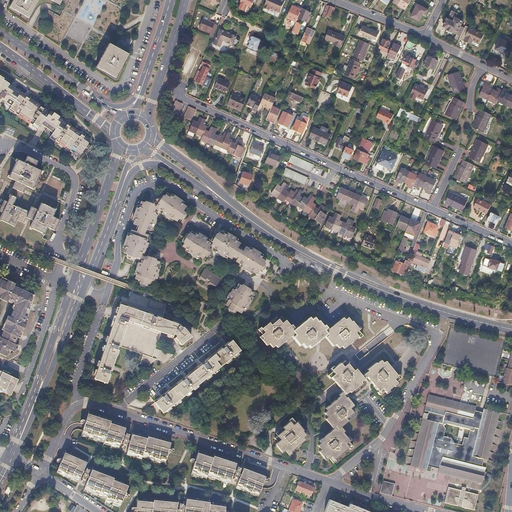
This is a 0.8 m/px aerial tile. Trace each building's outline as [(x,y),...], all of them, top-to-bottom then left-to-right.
[(39,0),(13,0),(9,7),(29,18),(39,0)] [(241,0),(239,8),(249,12),(254,0),(241,0)] [(283,0),(267,0),(264,8),(269,10),(270,8),(274,10),(275,12),(277,13),(279,12),(280,13),(285,1),(283,0)] [(393,0),(392,2),(399,6),(405,10),(411,0),(393,0)] [(459,36),(460,36),(464,27),(461,25),(463,21),(458,18),(456,17),(457,14),(458,13),(455,12),(458,5),(455,4),(447,18),(443,26),(447,28),(447,29),(452,31),(452,30),(456,32),(456,34),(459,36)] [(297,7),(293,5),(287,18),(296,21),(298,17),(301,9),(297,7)] [(329,6),(327,5),(322,18),(324,19),(325,16),(329,18),(330,15),(332,15),(333,11),(335,8),(329,5),(329,6)] [(302,8),(301,9),(298,17),(306,21),(311,12),(306,10),(302,8)] [(210,23),(202,19),(198,28),(210,34),(210,33),(214,34),(217,26),(214,24),(212,23),(210,22),(210,23)] [(289,30),(292,26),(285,22),(282,26),(289,30)] [(362,25),(359,31),(364,33),(363,37),(372,41),(373,39),(375,40),(378,32),(368,28),(362,25)] [(479,43),(484,34),(465,25),(464,27),(460,36),(459,38),(463,41),(464,40),(470,43),(472,39),(479,43)] [(309,28),(307,27),(301,40),(309,44),(312,37),(308,35),(311,29),(309,28)] [(227,43),(229,46),(229,47),(232,46),(233,46),(234,44),(236,45),(238,40),(236,39),(237,37),(230,34),(231,33),(229,32),(228,32),(220,29),(213,45),(220,48),(223,41),(227,43)] [(344,36),(328,30),(325,38),(334,42),(334,44),(340,47),(344,36)] [(258,38),(253,35),(247,49),(258,53),(263,40),(258,38)] [(509,57),(511,50),(511,43),(500,38),(495,49),(499,51),(499,52),(509,57)] [(369,44),(360,39),(356,48),(353,56),(362,60),(369,44)] [(388,51),(390,46),(392,47),(393,44),(390,42),(387,41),(383,39),(379,47),(388,51)] [(393,44),(392,47),(388,56),(395,59),(401,46),(397,45),(394,43),(393,44)] [(109,44),(96,67),(116,77),(129,55),(120,49),(109,44)] [(409,55),(407,54),(396,77),(401,79),(407,66),(416,70),(420,61),(411,57),(411,56),(409,55)] [(426,61),(425,60),(423,64),(434,69),(438,60),(433,58),(429,56),(426,61)] [(360,63),(351,59),(348,67),(344,74),(353,78),(360,63)] [(201,66),(203,67),(197,82),(199,83),(202,85),(211,65),(203,61),(201,66)] [(311,73),(310,73),(305,84),(310,87),(316,89),(321,78),(320,77),(322,73),(313,69),(311,73)] [(459,72),(447,75),(451,88),(452,87),(453,93),(464,90),(462,84),(461,79),(459,72)] [(18,115),(19,114),(30,121),(30,122),(33,124),(39,128),(42,124),(53,132),(51,136),(57,139),(56,141),(59,143),(60,142),(71,149),(71,150),(74,153),(74,152),(80,156),(84,150),(86,147),(88,149),(91,146),(88,144),(90,140),(84,136),(86,134),(84,133),(83,132),(81,134),(79,132),(70,126),(72,124),(70,123),(68,122),(67,124),(64,122),(62,121),(62,119),(58,116),(59,115),(57,114),(56,113),(55,114),(52,112),(50,112),(44,108),(46,106),(44,105),(43,104),(41,106),(39,105),(29,98),(31,96),(30,95),(28,94),(27,97),(24,95),(7,83),(7,82),(0,77),(0,103),(4,99),(12,104),(10,107),(16,111),(15,112),(18,115)] [(230,83),(218,78),(214,87),(220,89),(226,92),(230,83)] [(353,87),(342,82),(338,93),(343,95),(348,97),(353,87)] [(488,84),(485,82),(478,95),(487,99),(492,89),(489,87),(490,85),(488,84)] [(422,87),(415,84),(411,93),(410,97),(415,99),(417,96),(424,99),(428,90),(422,87)] [(495,90),(492,89),(487,99),(495,103),(497,101),(502,90),(497,88),(496,87),(495,90)] [(503,87),(502,90),(497,101),(505,105),(510,94),(507,93),(508,90),(507,89),(503,87)] [(289,95),(291,96),(290,97),(302,102),(304,98),(290,92),(289,95)] [(275,98),(265,93),(262,100),(260,104),(267,107),(265,109),(267,110),(269,111),(272,106),(275,98)] [(245,100),(232,94),(227,104),(234,107),(241,110),(245,100)] [(250,107),(251,106),(252,106),(254,107),(251,114),(255,116),(260,104),(262,100),(258,98),(258,97),(251,94),(246,105),(250,107)] [(450,103),(444,115),(455,120),(461,108),(463,102),(453,97),(450,103)] [(183,104),(176,101),(171,111),(178,115),(183,104)] [(272,106),(269,111),(266,118),(271,120),(275,122),(280,110),(272,106)] [(196,110),(189,107),(184,117),(188,119),(191,120),(196,110)] [(393,114),(380,108),(376,117),(386,121),(385,122),(387,123),(389,124),(393,114)] [(480,115),(479,115),(473,127),(484,132),(490,120),(489,120),(492,114),(482,109),(480,115)] [(293,116),(283,112),(278,123),(283,126),(288,128),(287,130),(289,131),(291,126),(294,119),(296,114),(295,113),(293,116)] [(294,119),(291,126),(294,127),(293,130),(297,132),(302,134),(309,119),(303,116),(301,122),(294,119)] [(196,122),(193,121),(189,131),(195,134),(202,119),(198,117),(196,122)] [(204,120),(202,119),(195,134),(202,136),(204,130),(206,127),(202,125),(204,120)] [(443,125),(432,120),(427,132),(424,138),(434,143),(437,137),(438,137),(443,125)] [(208,131),(204,130),(202,136),(200,140),(207,143),(214,128),(211,126),(208,131)] [(320,131),(314,128),(310,138),(318,141),(326,145),(331,135),(327,134),(328,130),(322,127),(320,131)] [(216,129),(214,128),(207,143),(213,146),(218,136),(214,134),(216,129)] [(218,134),(218,136),(213,146),(213,147),(219,150),(227,134),(223,132),(222,136),(218,134)] [(227,132),(227,134),(219,150),(226,153),(227,151),(231,141),(232,140),(228,138),(230,134),(227,132)] [(344,140),(339,138),(336,146),(340,148),(345,150),(346,147),(350,138),(346,136),(344,140)] [(235,143),(231,141),(227,151),(234,154),(240,139),(237,138),(235,143)] [(374,143),(363,138),(358,149),(354,159),(360,162),(366,164),(369,158),(367,157),(374,143)] [(243,141),(240,139),(234,154),(241,157),(245,147),(241,146),(243,141)] [(472,151),(470,157),(480,162),(482,156),(483,156),(489,144),(478,139),(472,151)] [(263,148),(252,143),(249,151),(254,153),(252,158),(258,160),(263,148)] [(444,151),(433,146),(427,158),(428,158),(425,164),(435,169),(437,163),(438,163),(444,151)] [(346,147),(345,150),(342,156),(346,158),(350,159),(354,150),(346,147)] [(275,154),(269,152),(265,162),(276,167),(280,157),(275,154)] [(397,158),(383,152),(378,163),(382,165),(383,165),(387,166),(391,168),(394,161),(395,162),(397,158)] [(291,155),(288,162),(310,172),(313,165),(291,155)] [(24,163),(18,160),(9,178),(15,182),(14,185),(24,190),(26,187),(33,190),(41,171),(35,168),(38,162),(27,157),(24,163)] [(461,165),(455,177),(466,182),(472,171),(471,170),(474,164),(464,160),(461,165)] [(285,167),(281,175),(304,185),(305,184),(306,184),(308,180),(307,179),(307,178),(285,167)] [(411,171),(402,167),(396,180),(401,183),(403,180),(406,182),(411,171)] [(419,175),(411,171),(406,182),(409,183),(407,186),(413,188),(414,186),(419,175)] [(420,173),(419,175),(414,186),(416,186),(420,188),(421,185),(424,187),(429,177),(420,173)] [(437,181),(429,177),(424,187),(427,188),(426,191),(428,192),(431,194),(437,181)] [(280,188),(277,186),(271,194),(276,198),(285,185),(282,184),(280,188)] [(13,186),(12,188),(23,193),(23,192),(24,190),(14,185),(13,186)] [(288,187),(285,185),(276,198),(282,202),(285,199),(288,194),(285,191),(288,187)] [(347,190),(340,187),(336,197),(340,199),(338,204),(341,205),(347,190)] [(7,202),(4,201),(0,209),(0,212),(2,213),(0,218),(0,220),(15,224),(17,220),(24,223),(26,218),(29,213),(24,211),(16,206),(15,207),(12,206),(16,198),(19,200),(23,193),(12,188),(11,190),(9,189),(7,194),(9,195),(9,197),(10,197),(7,202)] [(291,190),(288,194),(285,199),(291,203),(299,191),(296,190),(294,192),(291,190)] [(300,190),(299,191),(291,203),(297,207),(298,206),(303,199),(300,196),(303,192),(300,190)] [(354,193),(347,190),(341,205),(344,206),(346,202),(350,203),(354,193)] [(455,195),(450,192),(445,202),(450,204),(450,205),(452,206),(462,211),(467,201),(456,194),(455,195)] [(164,196),(162,195),(157,204),(158,204),(158,206),(159,210),(162,212),(161,213),(165,216),(164,217),(167,218),(169,220),(170,217),(177,221),(179,218),(180,219),(185,213),(182,211),(185,206),(180,202),(181,201),(173,195),(172,197),(166,193),(164,196)] [(361,196),(354,193),(350,203),(353,205),(351,209),(354,211),(361,196)] [(304,197),(303,199),(298,206),(304,210),(313,197),(310,195),(307,199),(304,197)] [(367,199),(361,196),(354,211),(357,212),(359,207),(363,209),(367,199)] [(315,198),(313,197),(304,210),(309,214),(315,206),(316,205),(312,203),(315,198)] [(381,200),(376,198),(373,206),(375,207),(377,208),(381,200)] [(491,205),(479,199),(474,208),(480,211),(487,214),(491,205)] [(132,225),(138,226),(136,232),(130,230),(128,236),(126,236),(123,244),(125,245),(123,251),(140,256),(142,252),(143,252),(145,248),(146,248),(147,246),(148,243),(145,242),(147,235),(144,234),(145,230),(149,231),(151,224),(154,225),(155,222),(156,220),(155,220),(156,215),(154,215),(155,211),(154,207),(153,206),(153,205),(144,202),(144,203),(140,202),(138,209),(135,208),(132,218),(134,219),(132,225)] [(38,211),(35,209),(30,220),(33,221),(30,227),(46,231),(47,228),(54,231),(59,221),(52,218),(55,211),(41,204),(38,211)] [(318,209),(315,206),(309,214),(308,216),(314,220),(324,207),(321,205),(318,209)] [(33,208),(31,207),(29,213),(26,218),(28,219),(30,220),(35,209),(33,208)] [(326,208),(324,207),(314,220),(320,224),(326,215),(323,212),(326,208)] [(397,214),(388,210),(383,221),(392,225),(397,214)] [(332,217),(329,216),(324,226),(331,229),(337,214),(334,213),(332,217)] [(499,217),(491,213),(488,219),(492,221),(496,224),(499,217)] [(341,215),(337,214),(331,229),(337,232),(342,222),(339,220),(341,215)] [(405,218),(401,216),(396,226),(405,230),(410,220),(405,218)] [(346,223),(342,222),(337,232),(344,235),(351,220),(348,219),(346,223)] [(354,221),(351,220),(344,235),(351,238),(355,228),(352,226),(354,221)] [(419,224),(410,220),(405,230),(404,233),(413,236),(419,224)] [(433,225),(427,222),(423,232),(434,237),(438,227),(433,225)] [(183,242),(184,243),(182,247),(188,251),(187,252),(191,255),(190,256),(192,257),(194,258),(196,256),(203,260),(205,257),(206,257),(210,251),(208,249),(210,247),(216,250),(215,252),(219,254),(219,255),(221,256),(223,258),(225,256),(231,259),(233,256),(237,258),(234,261),(240,265),(239,268),(241,269),(244,271),(244,270),(248,273),(249,271),(256,274),(258,271),(259,272),(264,264),(263,263),(265,259),(258,255),(259,253),(251,248),(250,250),(244,247),(242,252),(236,248),(239,243),(234,240),(235,238),(227,233),(226,235),(219,231),(217,235),(215,234),(211,242),(212,243),(211,244),(205,241),(206,239),(198,234),(197,236),(191,232),(189,235),(187,235),(183,242)] [(461,235),(455,233),(449,231),(445,242),(449,244),(449,245),(457,248),(459,243),(458,243),(461,235)] [(372,237),(366,235),(362,244),(372,249),(376,239),(374,238),(372,237)] [(406,239),(402,238),(396,252),(401,253),(406,239)] [(493,247),(486,244),(484,249),(488,250),(487,252),(491,254),(493,247)] [(469,247),(467,246),(463,258),(461,258),(460,262),(463,263),(460,272),(469,276),(477,250),(469,247)] [(419,253),(416,252),(412,263),(417,265),(415,269),(423,273),(425,268),(427,269),(429,264),(427,263),(428,260),(421,257),(421,255),(419,253)] [(155,260),(146,256),(145,257),(144,257),(142,261),(140,261),(139,264),(137,263),(133,275),(135,276),(134,279),(139,281),(138,284),(146,287),(147,285),(151,286),(153,279),(156,280),(157,277),(158,276),(157,275),(159,271),(157,270),(159,263),(155,261),(155,260)] [(497,261),(491,259),(486,258),(483,265),(488,267),(498,270),(502,271),(505,264),(501,262),(501,261),(499,261),(497,260),(497,261)] [(403,264),(395,261),(391,271),(399,274),(404,276),(409,263),(404,261),(403,264)] [(203,269),(198,278),(202,281),(203,280),(207,282),(206,283),(213,288),(219,279),(203,269)] [(0,299),(7,303),(8,300),(15,303),(14,306),(15,307),(11,317),(8,316),(4,326),(2,330),(4,331),(1,337),(0,336),(0,353),(7,356),(10,355),(9,353),(11,350),(15,352),(18,350),(16,348),(17,345),(15,344),(13,343),(16,337),(19,338),(21,335),(23,336),(27,326),(25,325),(29,317),(31,310),(33,303),(35,296),(21,290),(14,287),(16,284),(2,278),(1,280),(0,279),(0,299)] [(230,293),(229,293),(228,295),(226,297),(229,298),(225,305),(228,307),(227,309),(234,313),(235,310),(240,313),(244,308),(246,309),(251,301),(249,299),(253,293),(249,291),(250,290),(242,285),(241,286),(238,284),(234,290),(233,289),(230,293)] [(121,304),(116,319),(160,332),(167,335),(167,336),(173,338),(175,334),(177,336),(174,338),(182,346),(193,337),(185,326),(184,327),(181,325),(179,324),(121,304)] [(291,336),(294,340),(299,346),(302,344),(305,348),(308,345),(310,348),(314,345),(324,336),(332,346),(335,344),(338,348),(341,346),(343,348),(347,345),(358,337),(359,338),(361,336),(357,331),(360,328),(358,326),(356,327),(352,321),(350,322),(347,319),(344,321),(342,319),(328,330),(324,325),(323,326),(319,321),(317,322),(314,318),(311,320),(309,318),(294,329),(291,325),(289,326),(285,320),(284,321),(280,317),(277,320),(275,317),(261,329),(260,328),(257,330),(261,335),(259,337),(266,346),(268,344),(271,347),(274,345),(276,347),(280,344),(291,336)] [(116,319),(107,344),(116,348),(118,345),(129,349),(129,351),(131,352),(132,350),(142,354),(140,358),(138,363),(146,366),(155,359),(163,362),(171,355),(154,348),(160,332),(116,319)] [(239,351),(231,341),(153,403),(162,413),(239,351)] [(108,383),(119,350),(107,344),(94,378),(108,383)] [(367,376),(373,384),(378,391),(377,392),(379,395),(384,391),(386,394),(389,392),(388,390),(393,386),(394,387),(397,385),(395,382),(400,378),(398,376),(397,377),(386,362),(383,364),(381,361),(377,364),(376,363),(368,370),(368,371),(362,376),(353,365),(351,362),(349,364),(347,361),(343,364),(342,363),(336,368),(334,366),(331,369),(333,371),(328,375),(330,378),(332,377),(344,392),(339,395),(341,398),(328,408),(326,410),(327,411),(325,413),(328,417),(325,420),(333,430),(323,438),(318,441),(320,444),(317,446),(321,450),(319,452),(326,461),(328,459),(332,464),(335,462),(334,460),(348,449),(349,451),(352,448),(348,443),(351,441),(349,438),(347,439),(343,433),(344,432),(341,428),(356,416),(354,414),(356,412),(353,408),(354,407),(348,398),(347,399),(344,396),(350,391),(350,392),(361,384),(360,382),(367,376)] [(0,389),(10,394),(16,380),(7,375),(8,374),(2,371),(1,372),(0,371),(0,389)] [(511,376),(504,374),(502,382),(511,384),(511,380),(511,376)] [(482,407),(481,411),(473,409),(474,405),(427,394),(423,410),(428,411),(426,420),(421,419),(410,466),(427,470),(428,465),(439,468),(438,473),(482,483),(486,466),(482,465),(482,462),(483,458),(488,458),(498,411),(482,407)] [(108,423),(109,421),(86,414),(79,434),(102,442),(101,445),(117,449),(123,428),(108,423)] [(285,428),(276,434),(278,437),(275,439),(278,443),(276,445),(282,454),(285,452),(288,456),(291,454),(292,453),(306,443),(304,440),(306,438),(303,434),(304,433),(300,427),(302,426),(299,423),(297,424),(293,419),(290,422),(291,423),(285,428)] [(128,433),(125,432),(122,442),(128,444),(125,454),(140,459),(140,456),(163,463),(170,443),(147,436),(146,438),(131,433),(130,435),(128,435),(128,433)] [(88,460),(66,451),(55,473),(78,484),(80,478),(84,479),(89,469),(87,468),(86,470),(84,469),(88,460)] [(235,462),(213,455),(212,456),(198,452),(190,478),(204,482),(205,480),(228,487),(235,462)] [(94,466),(83,492),(105,501),(104,503),(119,509),(129,483),(115,477),(115,475),(94,466)] [(239,481),(235,491),(256,499),(266,475),(244,467),(242,472),(240,471),(240,469),(238,468),(234,479),(239,481)] [(294,490),(302,494),(305,485),(297,481),(294,490)] [(395,484),(383,481),(381,490),(380,493),(392,496),(395,484)] [(305,485),(302,494),(309,497),(313,488),(305,485)] [(479,494),(449,487),(445,503),(476,509),(479,494)] [(175,511),(177,499),(153,496),(153,499),(137,497),(135,511),(175,511)] [(180,502),(179,511),(242,511),(233,510),(233,511),(228,511),(227,511),(226,511),(223,511),(225,504),(208,501),(209,499),(187,496),(186,506),(183,506),(183,503),(180,502)] [(292,499),(287,511),(290,511),(298,511),(302,503),(292,499)] [(370,511),(348,503),(346,506),(328,499),(322,511),(370,511)]
